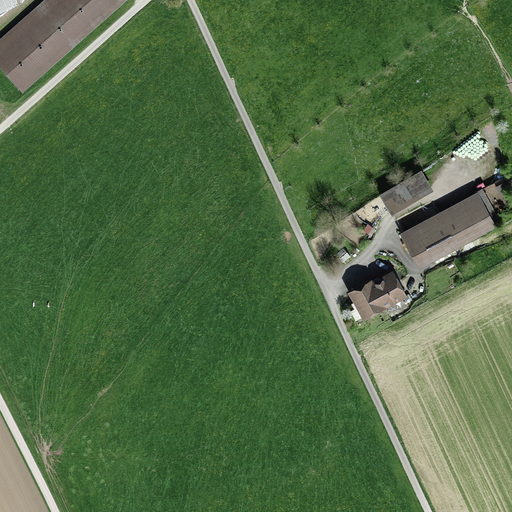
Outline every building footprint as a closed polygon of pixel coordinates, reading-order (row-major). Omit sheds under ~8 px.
[(43,0),(0,38),(0,67),(22,92),(126,0),(43,0)] [(421,169),(379,194),(391,215),(433,190),(421,169)] [(511,196),(505,182),(496,186),(510,215),(511,213),(511,196)] [(482,187),(399,233),(419,269),(497,226),(483,201),(488,198),(482,187)] [(372,278),(347,291),(353,302),(348,305),(355,320),(361,317),(363,320),(407,297),(393,269),(373,280),(372,278)]
